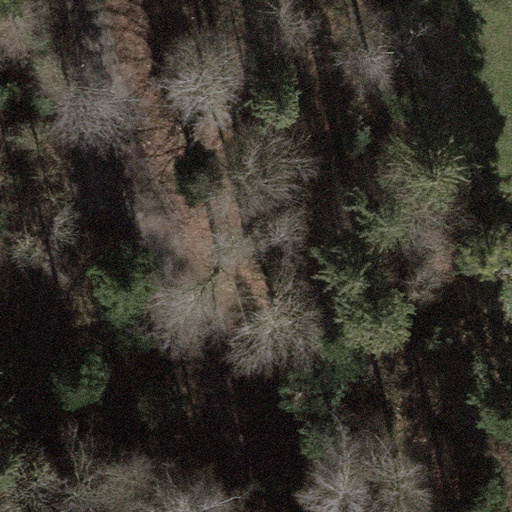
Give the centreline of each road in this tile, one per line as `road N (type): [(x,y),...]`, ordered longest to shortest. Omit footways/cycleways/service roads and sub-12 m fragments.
road 1 (track): [(135,0),(289,511)]
road 2 (track): [(142,24),(0,361)]
